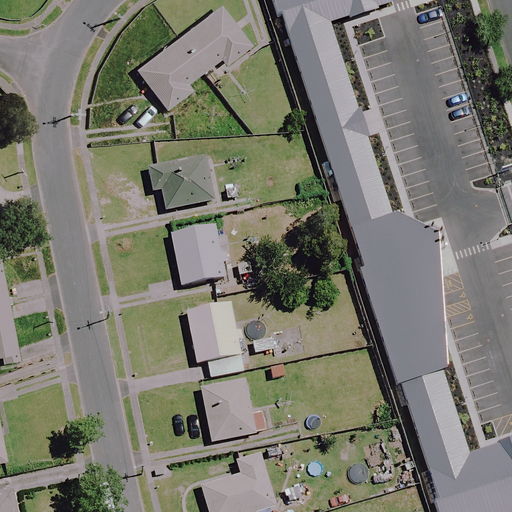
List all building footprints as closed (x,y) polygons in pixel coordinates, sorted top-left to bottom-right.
[(248,49),(218,10),(134,74),(164,113),(190,93),(185,87),(218,62),(223,68),(248,49)] [(212,205),(204,160),(147,170),(151,194),(160,193),(164,214),(212,205)] [(224,281),(214,229),(170,238),(180,290),(224,281)] [(0,358),(15,356),(0,276),(0,358)] [(238,359),(228,307),(185,315),(195,367),(238,359)] [(250,414),(244,382),(199,391),(210,446),(270,433),(265,411),(250,414)] [(265,511),(273,510),(257,457),(235,463),(239,478),(199,489),(206,511),(265,511)] [(0,511),(14,511),(11,495),(0,496),(0,511)]
